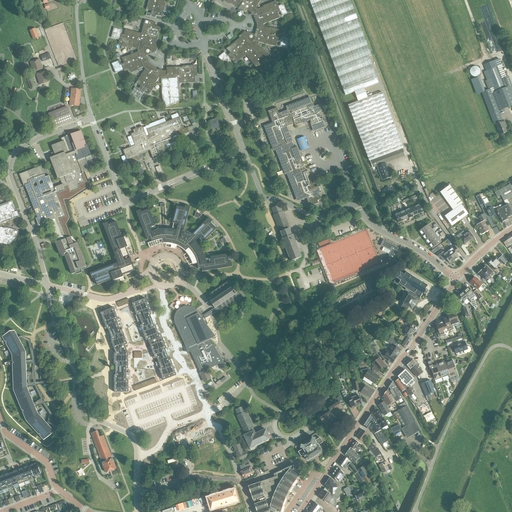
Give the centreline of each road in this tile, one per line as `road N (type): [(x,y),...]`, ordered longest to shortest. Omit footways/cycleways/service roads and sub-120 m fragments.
road 1 (residential): [(454,277),(384,233),(355,203),(320,219),(263,196),(243,152),(122,205),(91,119)]
road 2 (residential): [(136,511),(135,442),(92,418),(11,169),(30,142),(91,119)]
road 3 (tertiary): [(300,511),(454,277)]
road 4 (residential): [(438,448),(487,353),(501,344),(511,349)]
